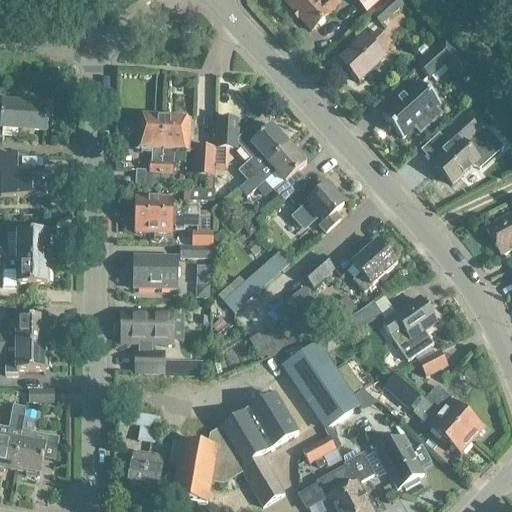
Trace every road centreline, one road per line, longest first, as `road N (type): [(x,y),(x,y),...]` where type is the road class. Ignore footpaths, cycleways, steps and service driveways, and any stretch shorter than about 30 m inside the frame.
road 1 (unclassified): [(511,370),(461,274),(208,0)]
road 2 (residential): [(94,511),(97,45)]
